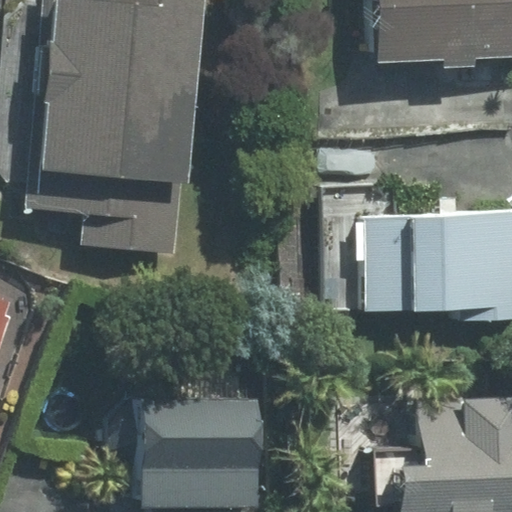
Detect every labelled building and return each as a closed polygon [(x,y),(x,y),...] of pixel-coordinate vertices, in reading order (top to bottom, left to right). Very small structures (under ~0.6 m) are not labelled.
[(200,3),(200,0),(17,0),(14,47),(5,46),(0,107),(0,108),(7,109),(2,176),(5,177),(2,213),(63,217),(60,247),(160,255),(180,1),(200,3)] [(511,0),(337,0),(337,70),(445,71),(445,63),(511,62),(511,0)] [(511,321),(511,210),(454,214),(453,199),(417,202),(418,217),(375,220),(373,182),(301,188),(309,313),(338,313),(340,334),(371,334),(372,318),(451,312),(452,326),(511,321)] [(488,402),(391,401),(388,472),(355,470),(353,489),(359,511),(511,511),(511,468),(508,469),(505,489),(493,492),(490,480),(497,436),(491,436),(489,416),(488,402)] [(134,511),(232,511),(233,405),(99,404),(99,511),(134,511)]
